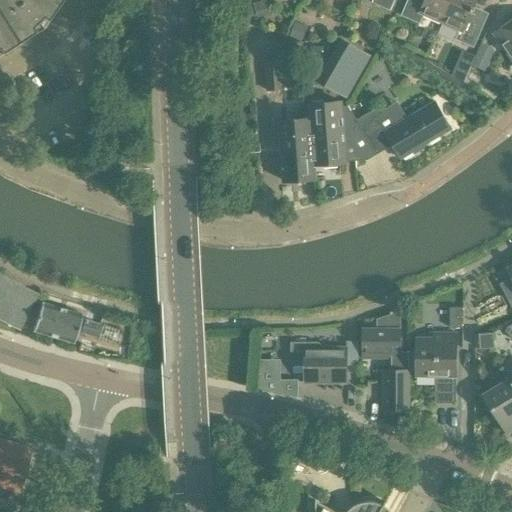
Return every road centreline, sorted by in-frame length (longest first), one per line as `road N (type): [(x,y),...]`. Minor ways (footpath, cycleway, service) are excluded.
road 1 (tertiary): [(195,511),(177,0)]
road 2 (residential): [(99,378),(347,428),(511,492)]
road 3 (residential): [(147,222),(279,233),(396,199)]
road 4 (residential): [(147,222),(9,159),(0,142)]
road 5 (unclassified): [(99,378),(74,511)]
